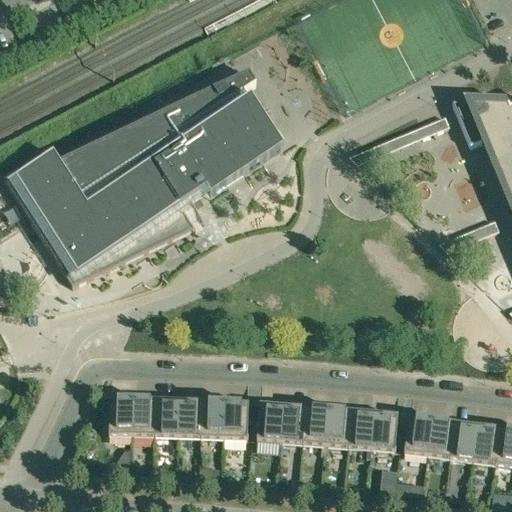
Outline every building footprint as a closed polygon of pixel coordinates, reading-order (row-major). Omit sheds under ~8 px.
[(248,106),(242,97),(255,89),(248,78),(59,167),(52,157),(26,174),(24,170),(2,184),(72,292),(194,234),(205,229),(190,205),(205,196),(209,203),(282,156),(250,105),(248,106)] [(511,112),(508,115),(505,106),(504,106),(506,111),(451,109),(469,152),(484,145),(511,213),(511,112)] [(444,122),(422,132),(417,133),(421,143),(448,132),(444,122)] [(483,230),(487,240),(498,236),(493,226),(483,230)] [(131,442),(133,406),(109,406),(108,441),(131,442)] [(131,442),(154,442),(155,407),(133,406),(131,442)] [(154,442),(177,443),(178,408),(155,407),(154,442)] [(201,408),(178,408),(177,443),(200,444),(201,408)] [(224,409),(201,408),(200,444),(223,445),(224,409)] [(247,410),(224,409),(223,445),(246,445),(247,410)] [(279,448),(282,413),(259,411),(256,446),(279,448)] [(279,448),(302,450),(305,414),(282,413),(279,448)] [(328,416),(305,414),(302,450),(320,451),(320,459),(324,459),(325,452),(328,416)] [(350,418),(328,416),(325,452),(324,459),(328,459),(329,452),(347,454),(350,418)] [(370,455),(373,420),(350,418),(347,454),(365,455),(365,462),(370,463),(370,455)] [(397,422),(373,420),(370,455),(394,457),(397,422)] [(427,461),(431,426),(408,423),(403,458),(427,461)] [(427,461),(449,465),(454,430),(431,426),(427,461)] [(454,430),(449,465),(472,468),(477,433),(454,430)] [(499,436),(477,433),(472,468),(494,471),(499,436)] [(511,472),(511,437),(499,436),(494,471),(511,472)]
